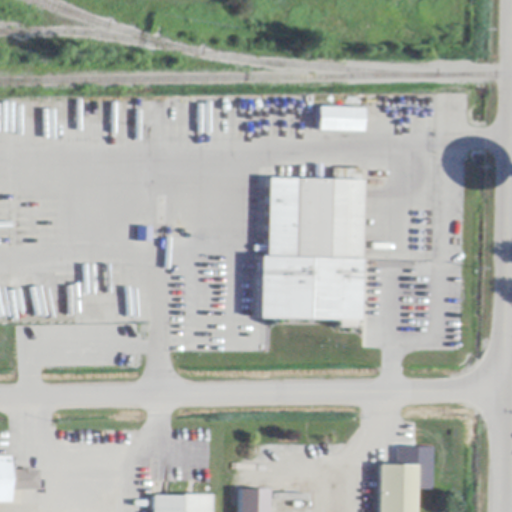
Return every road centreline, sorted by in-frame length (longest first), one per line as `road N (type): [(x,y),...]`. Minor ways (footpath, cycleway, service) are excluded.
road 1 (residential): [(497,511),(510,0)]
road 2 (residential): [(0,400),(500,391)]
